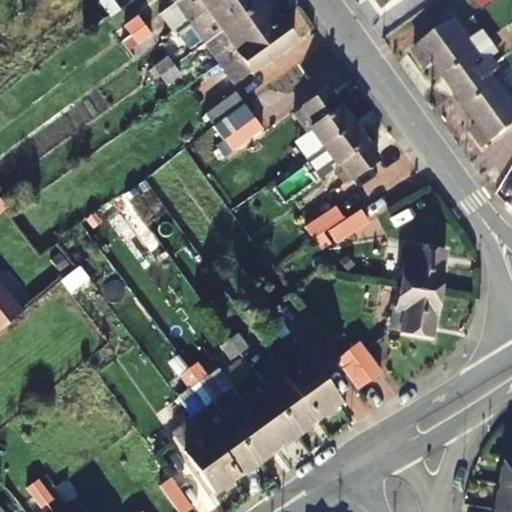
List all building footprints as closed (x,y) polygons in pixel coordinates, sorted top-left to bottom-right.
[(179,0),(179,1),(193,21),(222,0),(179,0)] [(208,41),(264,0),(222,0),(193,21),(181,30),(195,50),(208,41)] [(264,0),(208,41),(222,62),(280,21),(264,0)] [(145,25),(139,17),(124,28),(130,35),(145,25)] [(469,37),(457,19),(415,49),(428,68),(436,63),(457,92),(493,66),(491,62),(485,65),(467,39),(469,37)] [(238,83),(295,42),(280,21),(222,62),(238,83)] [(136,44),(151,34),(145,25),(130,35),(136,44)] [(174,65),(168,57),(155,66),(161,75),(174,65)] [(167,83),(180,73),(174,65),(161,75),(167,83)] [(491,73),(496,70),(493,66),(457,92),(479,122),(471,127),(483,145),(511,126),(511,98),(511,100),(491,73)] [(322,145),(353,122),(329,88),(294,113),(306,130),(309,128),(322,145)] [(219,124),(248,103),(240,92),(212,113),(219,124)] [(264,126),(256,116),(227,136),(234,148),(264,126)] [(345,181),(379,157),(353,122),(322,145),(335,163),(332,164),(345,181)] [(345,217),(337,206),(307,227),(315,238),(324,232),(345,217)] [(361,210),(331,231),(338,242),(369,222),(361,210)] [(322,249),(332,242),(324,232),(315,238),(322,249)] [(399,266),(405,266),(401,288),(439,294),(445,252),(403,245),(399,266)] [(0,330),(23,312),(0,284),(0,330)] [(299,335),(311,327),(283,288),(272,296),(299,335)] [(439,294),(401,288),(398,308),(394,307),(391,329),(432,335),(439,294)] [(247,348),(238,334),(230,339),(240,353),(247,348)] [(240,353),(230,339),(222,345),(231,359),(240,353)] [(337,359),(359,389),(380,373),(358,343),(337,359)] [(276,359),(318,418),(338,403),(295,344),(276,359)] [(255,374),(298,432),(318,418),(276,359),(255,374)] [(209,376),(198,362),(190,368),(200,382),(209,376)] [(200,382),(190,368),(181,374),(191,389),(200,382)] [(298,432),(255,374),(235,389),(278,447),(298,432)] [(215,403),(258,461),(278,447),(235,389),(215,403)] [(194,418),(237,476),(258,461),(215,403),(194,418)] [(173,434),(215,492),(237,476),(194,418),(173,434)] [(503,487),(511,488),(511,463),(507,463),(503,487)] [(161,484),(180,511),(184,511),(193,506),(172,477),(161,484)] [(43,496),(49,493),(39,480),(30,486),(44,505),(47,503),(43,496)] [(500,511),(511,511),(511,488),(503,487),(500,511)] [(47,503),(53,499),(49,493),(43,496),(47,503)]
